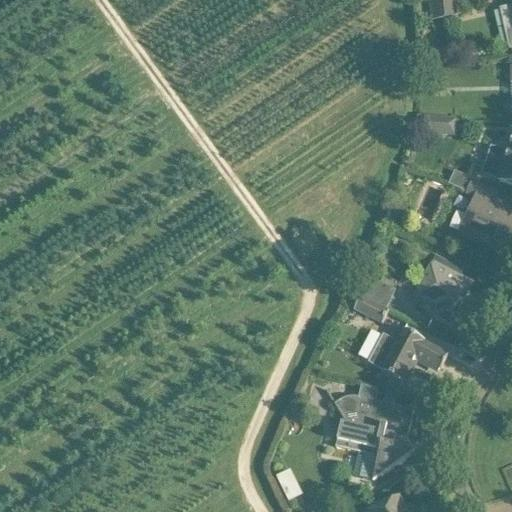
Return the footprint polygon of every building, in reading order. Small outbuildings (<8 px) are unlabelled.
[(429,0),(431,21),(454,20),(451,0),(429,0)] [(423,135),(454,138),(456,120),(424,117),(423,135)] [(486,163),(486,165),(486,168),(486,171),(487,174),(488,176),(500,180),(499,183),(511,187),(511,186),(511,141),(508,153),(497,150),(494,151),(492,152),(490,154),(489,156),(487,159),(487,160),(486,161),(486,163)] [(453,230),(505,254),(511,238),(511,212),(492,204),(498,192),(471,183),(472,180),(454,172),(449,185),(467,193),(466,193),(478,199),(469,218),(457,213),(450,229),(453,230)] [(434,318),(444,324),(462,333),(468,321),(461,317),(465,310),(472,313),(478,303),(460,294),(466,283),(434,266),(419,295),(440,306),(434,318)] [(371,280),(362,298),(386,311),(396,293),(371,280)] [(390,313),(386,311),(362,298),(355,311),(383,326),(390,313)] [(424,344),(425,343),(404,331),(397,344),(383,336),(368,364),(403,383),(404,381),(408,382),(413,373),(409,371),(416,359),(441,372),(448,357),(424,344)] [(379,391),(362,387),(360,386),(357,398),(349,399),(344,402),(339,405),(335,407),(346,427),(340,425),(335,449),(379,460),(373,483),(401,465),(418,455),(393,449),(396,439),(400,440),(404,440),(408,437),(409,434),(415,412),(376,403),(379,391)] [(290,473),(276,480),(287,503),(301,496),(290,473)] [(381,507),(369,511),(405,511),(399,498),(381,507)]
